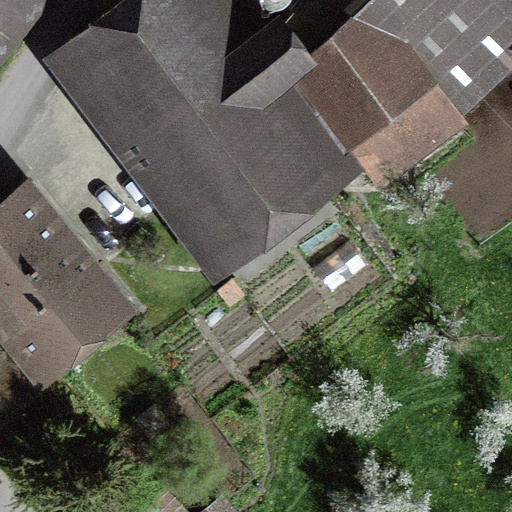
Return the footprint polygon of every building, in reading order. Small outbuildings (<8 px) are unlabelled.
[(0,0),(0,19),(15,0),(0,0)] [(198,0),(122,0),(70,40),(227,248),(328,171),(255,75),(275,59),(246,19),(225,35),(198,0)] [(511,38),(474,0),(367,0),(305,60),(381,163),(470,98),(511,57),(511,38)] [(25,188),(0,209),(0,319),(40,369),(110,311),(55,244),(64,236),(25,188)] [(0,356),(0,402),(29,380),(7,351),(0,356)]
